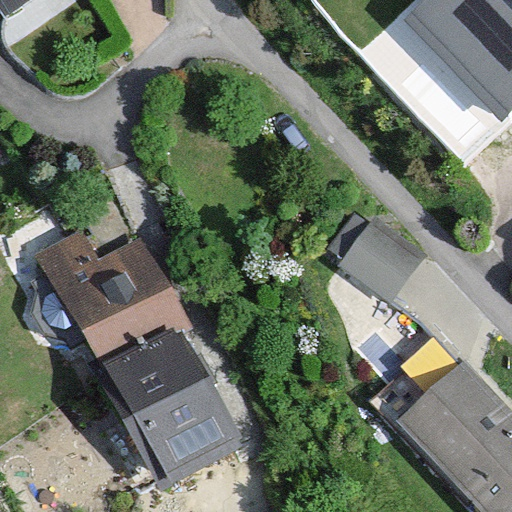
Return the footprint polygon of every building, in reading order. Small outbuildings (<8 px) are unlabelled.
[(9,0),(26,23),(59,0),(9,0)] [(511,0),(437,0),(418,18),(511,121),(511,120),(511,0)] [(385,222),(355,268),(409,303),(439,257),(385,222)] [(258,446),(150,235),(63,278),(172,490),(258,446)] [(511,511),(511,399),(476,363),(413,425),(498,511),(511,511)]
